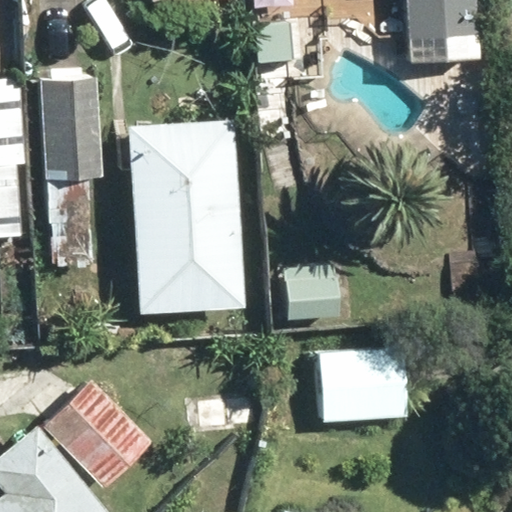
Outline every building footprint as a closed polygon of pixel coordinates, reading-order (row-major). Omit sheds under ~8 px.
[(481,0),(407,0),(411,55),(485,51),(481,0)] [(100,69),(42,72),(47,165),(106,162),(100,69)] [(22,70),(0,70),(0,229),(23,230),(22,70)] [(240,113),(132,118),(141,302),(248,297),(240,113)] [(404,334),(317,339),(322,415),(408,410),(404,334)] [(150,434),(90,371),(43,415),(102,479),(150,434)] [(0,511),(117,511),(36,417),(0,447),(0,472),(7,481),(0,486),(0,511)] [(341,511),(284,500),(281,511),(341,511)]
